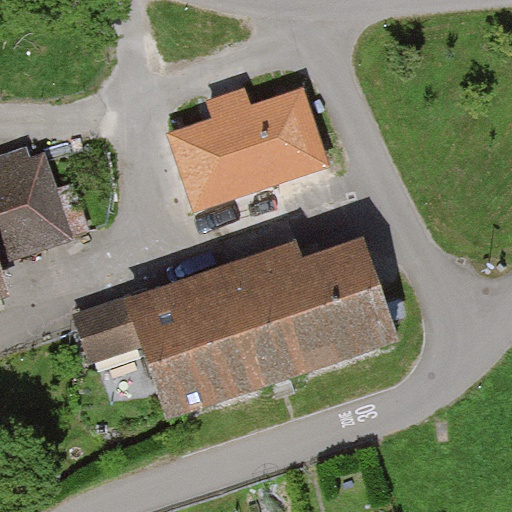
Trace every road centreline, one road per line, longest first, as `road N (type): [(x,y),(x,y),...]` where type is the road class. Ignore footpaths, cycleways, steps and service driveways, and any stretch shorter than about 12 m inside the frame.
road 1 (residential): [(91,511),(425,397),(511,306)]
road 2 (residential): [(252,0),(305,11),(457,0)]
